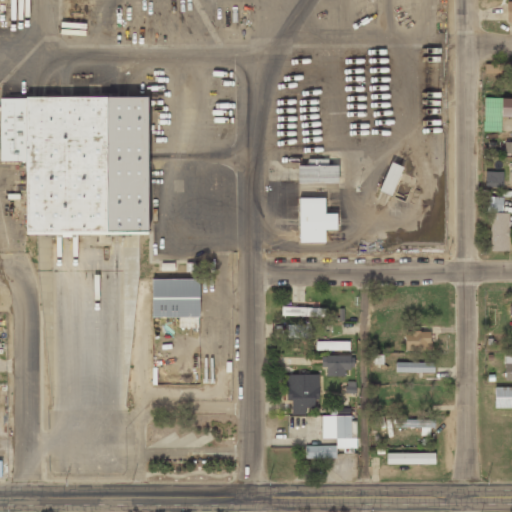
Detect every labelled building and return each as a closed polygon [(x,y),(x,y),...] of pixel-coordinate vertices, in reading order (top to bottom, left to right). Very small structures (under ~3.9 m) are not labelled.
[(501,64),(484,63),(484,72),(501,73),(501,64)] [(0,98),(0,160),(25,160),(25,234),(61,234),(61,237),(72,237),(72,234),(147,234),(147,97),(26,97),(26,98),(0,98)] [(511,116),(511,98),(501,98),(500,116),(511,116)] [(390,161),(378,190),(390,195),(402,166),(390,161)] [(297,165),(297,182),(337,182),(337,165),(297,165)] [(502,187),(503,171),(485,171),(485,187),(502,187)] [(299,197),(299,242),(324,242),(324,229),(336,229),(336,213),(324,213),(324,197),(299,197)] [(508,251),(509,213),(491,212),(490,250),(508,251)] [(151,278),(151,316),(199,316),(199,278),(151,278)] [(325,308),(281,306),(281,315),(325,317),(325,308)] [(311,325),(287,324),(287,337),(311,338),(311,325)] [(404,350),(430,351),(430,331),(405,330),(404,350)] [(349,341),(316,341),(316,350),(349,350),(349,341)] [(326,376),(344,376),(344,369),(354,368),(354,355),(321,355),(322,367),(326,367),(326,376)] [(395,372),(434,373),(434,362),(396,361),(395,372)] [(317,374),(285,374),(286,400),(291,400),(291,415),(306,414),(306,407),(318,406),(317,374)] [(495,408),(511,407),(511,386),(494,387),(495,408)] [(322,438),(336,438),(336,448),(356,447),(356,436),(355,436),(354,415),(321,416),(322,438)] [(429,435),(429,427),(435,427),(434,418),(395,419),(395,427),(420,427),(421,435),(429,435)] [(305,446),(305,458),(336,458),(336,445),(305,446)] [(434,452),(387,453),(387,464),(435,463),(434,452)]
